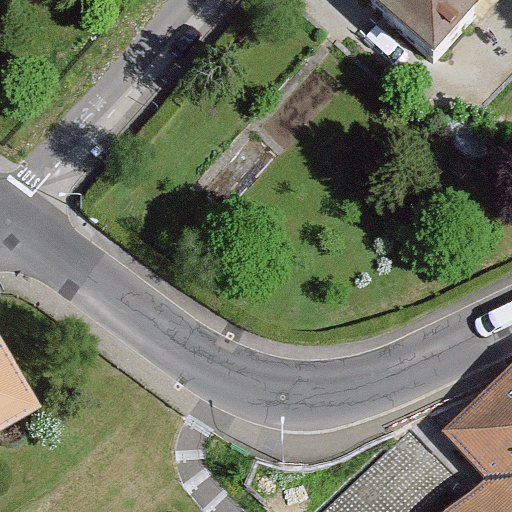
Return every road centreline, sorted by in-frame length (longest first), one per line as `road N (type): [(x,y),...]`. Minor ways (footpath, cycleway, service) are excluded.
road 1 (residential): [(0,219),(211,373),(279,394),(349,393),(511,324)]
road 2 (residential): [(0,219),(187,0)]
